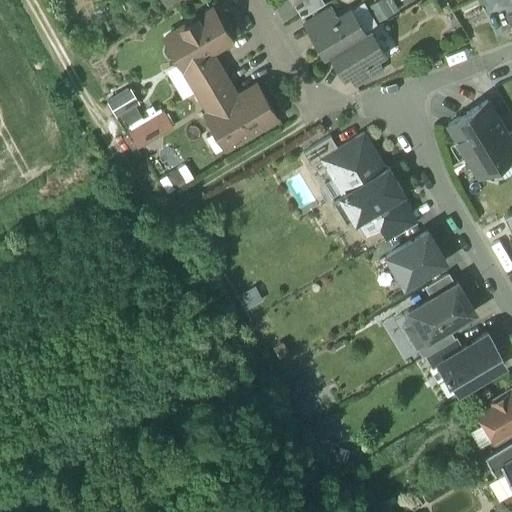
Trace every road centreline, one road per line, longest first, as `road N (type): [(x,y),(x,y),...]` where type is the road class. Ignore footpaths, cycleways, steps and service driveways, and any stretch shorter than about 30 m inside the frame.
road 1 (track): [(23,0),(153,228),(326,123),(390,97)]
road 2 (residential): [(511,322),(390,97)]
road 3 (residential): [(326,123),(250,0)]
road 4 (residential): [(511,52),(390,97)]
